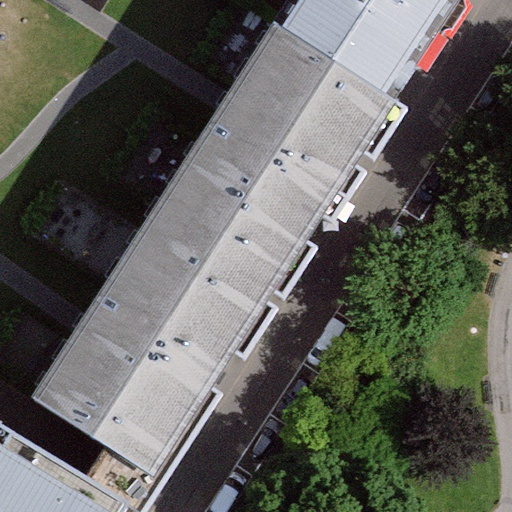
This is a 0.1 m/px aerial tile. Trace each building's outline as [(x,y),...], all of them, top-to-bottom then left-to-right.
[(290,0),(278,20),(392,91),(449,0),(290,0)] [(392,91),(278,20),(154,214),(268,286),(392,91)] [(154,214),(32,406),(100,449),(146,478),(268,286),(154,214)] [(92,511),(124,511),(146,478),(100,449),(70,498),(92,511)] [(92,511),(70,498),(0,453),(0,511),(92,511)]
